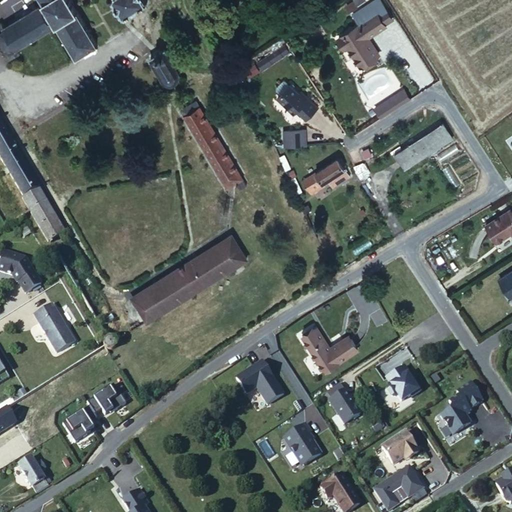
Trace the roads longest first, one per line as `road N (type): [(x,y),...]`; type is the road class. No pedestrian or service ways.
road 1 (unclassified): [(302,302),(204,367),(44,496)]
road 2 (residential): [(369,130),(435,89),(497,187),(402,245)]
road 3 (residential): [(402,245),(472,352)]
